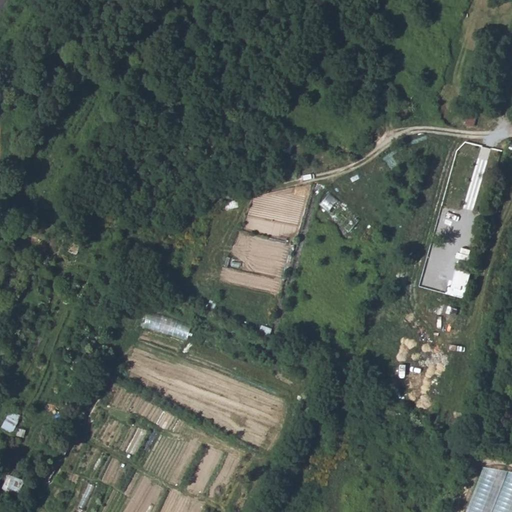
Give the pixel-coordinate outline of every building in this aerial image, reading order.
[(465,123),(473,125),(475,118),(467,116),(465,123)] [(354,233),(363,222),(330,192),(321,203),(354,233)] [(145,327),(188,337),(191,322),(148,312),(145,327)] [(431,327),(433,319),(420,315),(418,324),(431,327)] [(511,511),(511,469),(484,465),(465,511),(511,511)]
